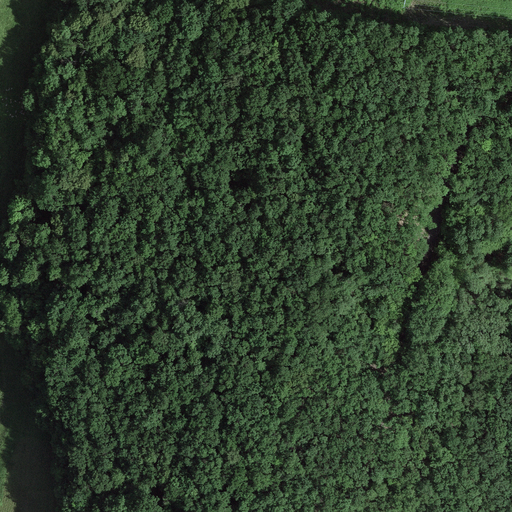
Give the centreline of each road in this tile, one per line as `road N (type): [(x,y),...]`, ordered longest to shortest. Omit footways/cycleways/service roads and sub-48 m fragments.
road 1 (track): [(249,511),(307,391),(331,359),(346,355),(376,366),(389,396)]
road 2 (track): [(389,396),(358,511)]
